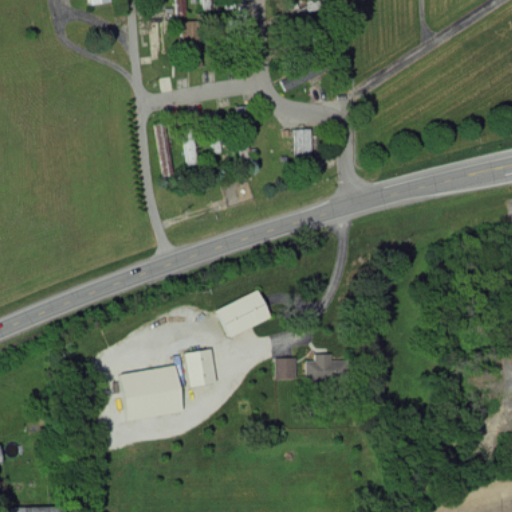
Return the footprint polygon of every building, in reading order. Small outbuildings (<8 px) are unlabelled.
[(184,16),(183,0),(173,0),(174,16),(184,16)] [(200,0),(201,8),(208,8),(208,0),(200,0)] [(144,16),(147,57),(166,56),(164,15),(144,16)] [(309,80),(305,70),(279,80),(283,90),(309,80)] [(238,108),(238,158),(246,158),(246,108),(238,108)] [(157,126),(159,176),(171,175),(168,125),(157,126)] [(309,129),(293,129),(293,166),(309,166),(309,129)] [(189,131),(181,133),(187,166),(196,164),(189,131)] [(211,138),(212,153),(220,153),(218,137),(211,138)] [(267,319),(255,291),(213,310),(226,338),(267,319)] [(183,353),(186,387),(212,385),(209,351),(183,353)] [(274,379),(293,379),(293,360),(274,360),(274,379)]
